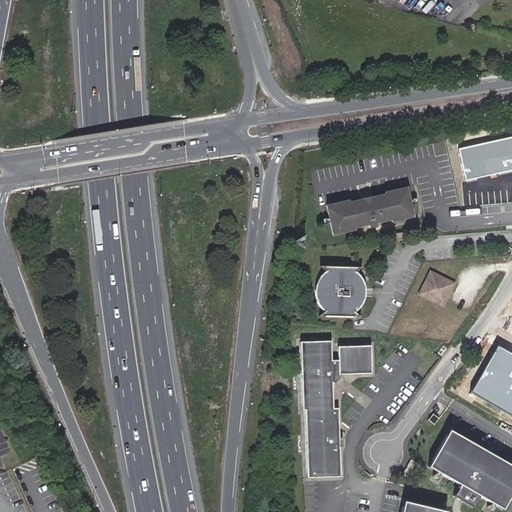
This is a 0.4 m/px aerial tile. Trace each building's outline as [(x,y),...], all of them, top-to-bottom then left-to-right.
[(385,196),(386,198),(349,206),(348,204),(326,209),(333,237),(354,233),(353,230),(369,227),(370,230),(377,228),(376,225),(391,222),(392,224),(412,220),(406,191),(385,196)] [(351,276),(357,270),(315,269),(320,274),(317,277),(314,280),(312,283),(311,286),(309,290),(309,294),(309,298),(310,301),(311,305),(313,308),(315,312),(318,314),(313,319),(355,320),(348,314),(351,312),(354,309),(356,306),(357,303),(358,299),(359,295),(359,292),(358,288),(357,285),(355,281),(353,278),(351,276)] [(449,294),(453,286),(430,275),(419,297),(442,308),(446,300),(449,294)] [(341,449),(344,448),(343,440),(341,440),(340,410),(334,410),(334,384),(336,384),(341,379),(341,376),(373,375),(372,347),(339,348),(339,360),(333,361),(332,342),(302,343),(304,412),(307,411),(309,479),(342,478),(341,449)] [(511,355),(496,347),(470,393),(511,417),(511,355)] [(429,418),(435,423),(440,416),(434,412),(429,418)] [(502,509),(511,492),(511,465),(450,429),(428,465),(460,483),(453,494),(472,505),(478,494),(502,509)] [(406,465),(411,468),(416,460),(411,457),(406,465)] [(402,474),(406,476),(411,469),(406,466),(402,474)] [(444,511),(445,510),(404,499),(400,511),(444,511)]
